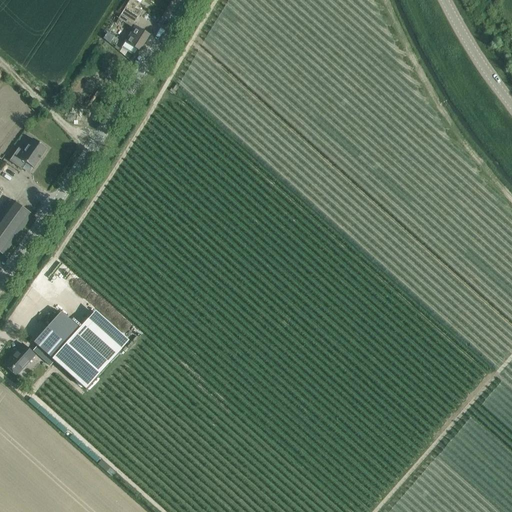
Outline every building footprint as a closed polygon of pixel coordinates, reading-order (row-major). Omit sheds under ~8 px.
[(134,24),(139,17),(142,11),(129,3),(121,15),(134,24)] [(159,26),(163,20),(154,14),(150,20),(159,26)] [(139,51),(149,35),(136,27),(126,43),(139,51)] [(109,75),(121,71),(119,65),(107,69),(109,75)] [(18,148),(10,160),(9,161),(21,169),(25,162),(33,168),(47,148),(33,139),(24,152),(18,148)] [(0,253),(4,256),(33,215),(24,209),(11,199),(0,215),(0,253)] [(53,359),(79,329),(61,312),(34,342),(53,359)] [(122,350),(88,320),(79,329),(53,359),(86,389),(122,350)] [(16,376),(35,355),(22,344),(13,354),(14,354),(4,365),(16,376)] [(37,409),(64,434),(67,430),(40,406),(37,409)] [(69,438),(96,462),(99,459),(72,434),(69,438)]
